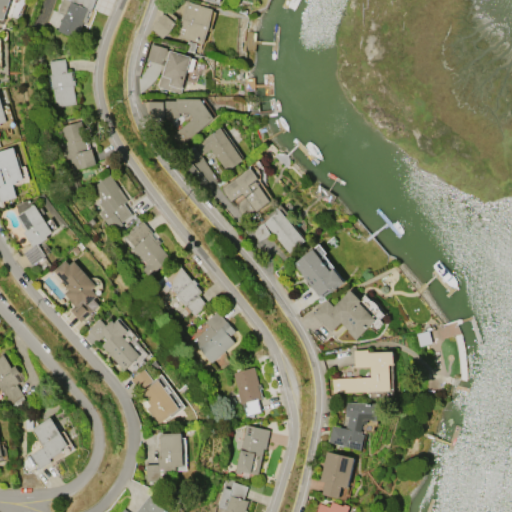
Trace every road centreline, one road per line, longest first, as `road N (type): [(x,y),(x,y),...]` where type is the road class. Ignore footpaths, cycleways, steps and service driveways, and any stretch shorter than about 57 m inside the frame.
road 1 (tertiary): [(126,0),(102,61),(114,130),(126,156),(274,343),(286,373),(296,449),(274,511)]
road 2 (tertiary): [(304,511),(325,425),(318,361),(262,273),(138,119),(136,84),(154,0)]
road 3 (residential): [(26,506),(33,511),(118,495),(138,453),(138,426),(128,401),(22,282),(0,232)]
road 4 (residential): [(0,302),(102,429),(94,471),(74,490),(26,506)]
